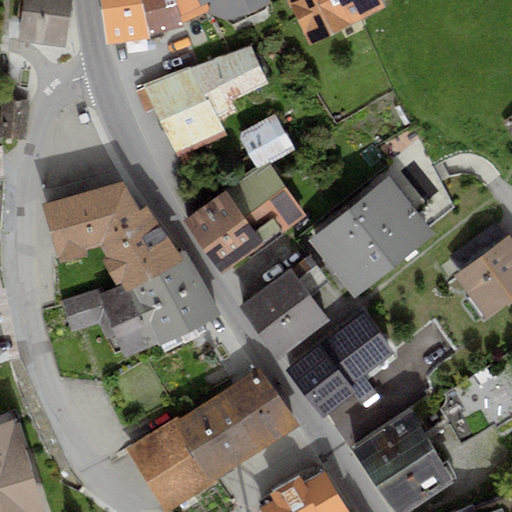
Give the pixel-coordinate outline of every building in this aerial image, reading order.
[(71,0),(23,0),(18,42),(65,48),(71,0)] [(137,0),(97,0),(104,45),(144,39),(137,0)] [(195,8),(192,0),(147,0),(152,38),(179,28),(176,18),(195,8)] [(198,0),(210,27),(265,5),(262,0),(198,0)] [(377,0),(284,0),(306,43),(380,5),(377,0)] [(250,45),(146,88),(174,154),(223,134),(218,122),(235,115),(230,103),(268,88),(250,45)] [(29,101),(1,100),(0,113),(0,138),(27,140),(29,101)] [(275,115),(239,134),(256,166),(292,147),(275,115)] [(269,167),(236,189),(269,239),(302,216),(269,167)] [(123,181),(41,204),(59,263),(87,255),(85,250),(99,246),(106,257),(101,260),(115,284),(120,282),(122,284),(129,281),(180,254),(147,205),(140,210),(123,181)] [(393,181),(307,244),(349,299),(434,236),(393,181)] [(228,191),(191,214),(225,266),(261,243),(228,191)] [(511,254),(506,244),(458,274),(487,320),(511,304),(511,254)] [(159,345),(219,314),(186,251),(180,254),(129,281),(158,342),(159,345)] [(290,270),(244,303),(282,355),(328,322),(290,270)] [(158,342),(129,281),(122,284),(98,295),(95,290),(60,301),(71,331),(99,323),(114,354),(120,350),(124,359),(158,342)] [(363,317),(332,337),(358,378),(389,358),(363,317)] [(324,349),(293,371),(324,416),(355,394),(324,349)] [(259,367),(220,392),(257,451),(297,426),(259,367)] [(220,392),(174,422),(211,481),(257,451),(220,392)] [(408,413),(351,450),(390,511),(408,511),(453,483),(408,413)] [(0,511),(44,511),(16,418),(0,423),(0,511)] [(172,420),(126,449),(165,511),(166,511),(212,484),(211,481),(174,422),(172,420)] [(271,499),(257,507),(260,511),(348,511),(325,470),(304,482),(300,475),(268,493),(271,499)]
